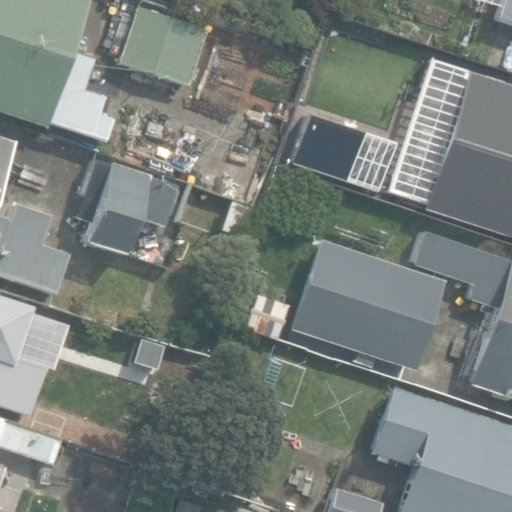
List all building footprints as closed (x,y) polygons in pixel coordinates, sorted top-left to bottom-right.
[(0,0),(0,114),(38,127),(40,123),(98,142),(106,119),(93,115),(100,95),(79,88),(91,54),(68,46),(83,0),(0,0)] [(511,0),(472,0),(492,7),(489,17),(511,24),(511,0)] [(201,27),(131,4),(112,62),(182,85),(201,27)] [(351,25),(321,15),(312,45),(342,55),(351,25)] [(511,87),(458,71),(413,207),(511,239),(511,87)] [(0,157),(5,140),(0,138),(0,277),(50,294),(64,254),(36,245),(46,216),(5,202),(0,218),(0,217),(0,157)] [(176,193),(87,161),(76,193),(91,198),(73,252),(117,268),(132,226),(161,236),(176,193)] [(315,196),(303,234),(362,253),(374,215),(315,196)] [(484,306),(460,384),(511,400),(511,255),(503,253),(501,259),(415,230),(404,263),(465,284),(459,298),(484,306)] [(311,238),(281,329),(407,369),(436,280),(311,238)] [(0,408),(23,416),(40,367),(45,368),(60,323),(18,309),(20,304),(0,297),(0,408)] [(387,511),(511,511),(511,428),(501,425),(503,422),(482,415),(481,418),(383,386),(362,452),(402,465),(387,511)] [(0,448),(45,463),(52,440),(0,422),(0,448)] [(374,511),(377,503),(328,486),(318,511),(374,511)]
